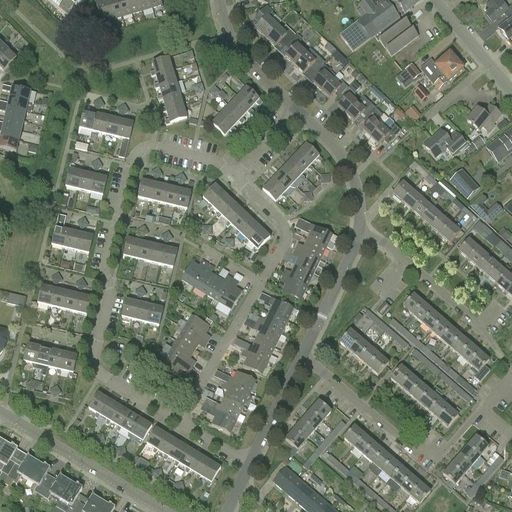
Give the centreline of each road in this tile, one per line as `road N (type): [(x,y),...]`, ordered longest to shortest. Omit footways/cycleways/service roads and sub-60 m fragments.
road 1 (residential): [(98,346),(109,288),(103,267),(132,157),(155,148),(234,174)]
road 2 (residential): [(510,380),(432,455),(417,453),(301,356)]
road 3 (residential): [(510,380),(478,329),(381,239),(357,233)]
road 4 (unclassified): [(164,511),(0,412)]
road 5 (residential): [(260,282),(179,421)]
road 6 (residential): [(357,233),(352,177),(295,109)]
road 7 (residential): [(295,109),(242,57),(218,0)]
road 8 (residential): [(301,356),(357,233)]
road 9 (residential): [(234,174),(286,232),(260,282)]
road 10 (residential): [(0,412),(32,294)]
road 11 (residential): [(248,464),(301,356)]
road 12 (residential): [(179,421),(100,373),(98,346)]
